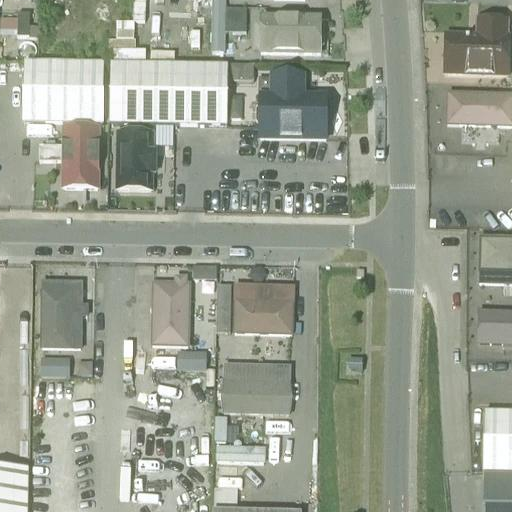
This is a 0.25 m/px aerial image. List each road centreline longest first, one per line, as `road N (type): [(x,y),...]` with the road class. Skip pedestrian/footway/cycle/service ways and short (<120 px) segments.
road 1 (residential): [(399,237),(0,229)]
road 2 (unknown): [(121,231),(123,511)]
road 3 (unknown): [(312,236),(299,420),(272,508)]
road 4 (residential): [(395,511),(399,237)]
road 5 (unknown): [(398,279),(435,284),(442,301),(466,511)]
road 6 (residential): [(399,237),(394,0)]
